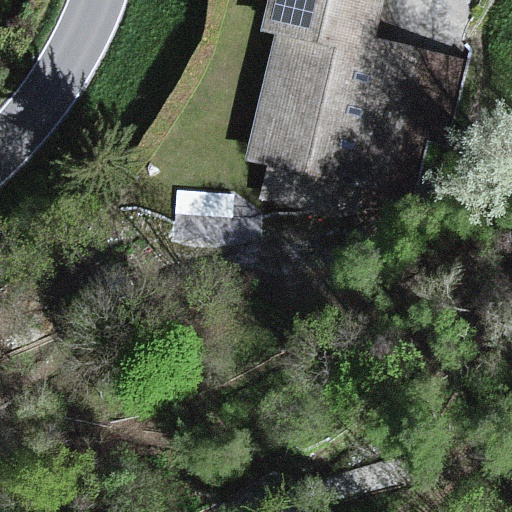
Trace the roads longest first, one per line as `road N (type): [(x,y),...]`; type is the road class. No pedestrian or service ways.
road 1 (tertiary): [(0,146),(39,103),(98,0)]
road 2 (track): [(379,511),(511,424)]
